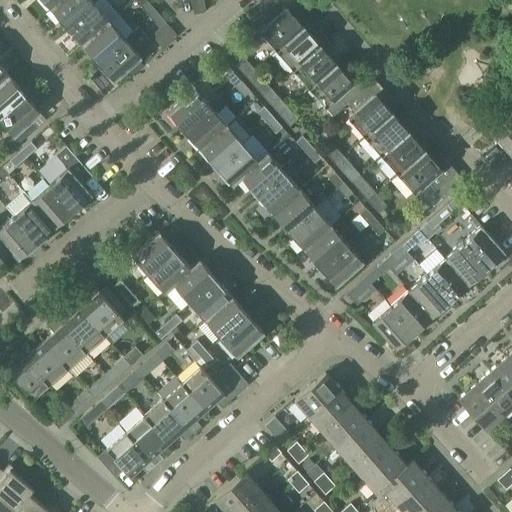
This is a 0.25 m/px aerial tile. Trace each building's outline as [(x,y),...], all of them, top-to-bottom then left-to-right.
[(91,0),(59,0),(51,8),(66,26),(94,2),(91,0)] [(148,0),(142,6),(151,16),(157,10),(148,0)] [(190,0),(193,13),(206,10),(203,0),(190,0)] [(260,0),(258,0),(250,7),(266,25),(275,17),(260,0)] [(276,0),(260,0),(275,17),(284,9),(276,0)] [(266,25),(260,30),(277,50),(305,26),(295,15),(302,9),(293,0),(276,0),(284,9),(275,17),(266,25)] [(94,2),(66,26),(82,44),(110,20),(94,2)] [(157,10),(151,16),(160,27),(167,21),(157,10)] [(110,20),(82,44),(98,62),(125,38),(110,20)] [(125,38),(98,62),(114,80),(142,56),(136,50),(149,39),(139,26),(125,38)] [(305,26),(277,50),(293,69),(328,39),(320,30),(314,36),(305,26)] [(328,39),(293,69),(310,88),(338,63),(328,52),(335,46),(328,39)] [(244,56),(236,64),(246,76),(255,69),(244,56)] [(0,63),(0,81),(9,73),(0,63)] [(338,63),(310,88),(325,105),(324,106),(333,115),(346,103),(368,84),(353,67),(346,73),(338,63)] [(233,69),(226,75),(235,84),(242,79),(233,69)] [(255,69),(246,76),(257,88),(263,95),(271,88),(265,81),(255,69)] [(9,73),(0,81),(0,113),(25,91),(9,73)] [(368,84),(346,103),(354,112),(349,117),(366,136),(393,112),(384,102),(391,96),(375,78),(368,84)] [(242,79),(235,84),(245,95),(251,90),(242,79)] [(196,87),(169,110),(185,128),(212,105),(196,87)] [(271,88),(263,95),(280,114),(288,107),(271,88)] [(25,91),(0,113),(0,116),(15,134),(30,120),(40,112),(42,110),(25,91)] [(212,105),(185,128),(201,147),(228,123),(212,105)] [(265,105),(259,111),(267,121),(274,115),(265,105)] [(288,107),(280,114),(291,126),(299,119),(288,107)] [(393,112),(366,136),(382,155),(416,125),(409,116),(402,122),(393,112)] [(274,115),(267,121),(277,132),(284,126),(274,115)] [(36,126),(30,120),(15,134),(8,140),(13,146),(36,126)] [(228,123),(201,147),(217,165),(244,141),(228,123)] [(511,123),(496,137),(510,153),(511,151),(511,123)] [(416,125),(382,155),(399,173),(426,149),(417,139),(424,133),(416,125)] [(303,136),(297,141),(306,151),(311,145),(303,136)] [(22,150),(27,156),(38,147),(32,141),(22,150)] [(244,141),(217,165),(233,183),(269,151),(268,150),(259,158),(244,141)] [(68,167),(51,182),(74,209),(92,192),(84,183),(87,180),(94,174),(67,144),(60,150),(56,154),(68,167)] [(334,144),(326,151),(336,162),(344,155),(334,144)] [(311,145),(306,151),(316,162),(322,157),(311,145)] [(426,149),(399,173),(415,192),(428,181),(436,189),(444,198),(453,189),(465,179),(457,171),(442,154),(435,160),(426,149)] [(16,165),(27,156),(22,150),(11,159),(16,165)] [(269,151),(233,183),(234,183),(243,176),(258,193),(285,169),(269,151)] [(344,155),(336,162),(346,174),(355,167),(344,155)] [(11,159),(3,166),(8,172),(16,165),(11,159)] [(285,169),(258,193),(273,211),(300,187),(285,169)] [(335,170),(328,176),(337,186),(343,181),(335,170)] [(361,174),(352,181),(369,200),(377,193),(361,174)] [(343,181),(337,186),(347,198),(354,193),(343,181)] [(51,182),(33,198),(56,225),(74,209),(51,182)] [(300,187),(273,211),(289,229),(316,205),(300,187)] [(25,189),(7,205),(14,214),(38,240),(56,225),(33,198),(25,189)] [(377,193),(369,200),(382,215),(390,208),(385,201),(379,194),(377,193)] [(451,202),(438,212),(444,219),(456,208),(451,202)] [(316,205),(289,229),(305,247),(332,223),(316,205)] [(366,207),(360,213),(368,223),(374,217),(366,207)] [(438,212),(427,222),(433,228),(444,219),(438,212)] [(0,234),(19,256),(38,240),(14,214),(0,226),(0,234)] [(374,217),(368,223),(377,234),(384,229),(374,217)] [(332,223),(305,247),(321,265),(348,241),(332,223)] [(463,241),(486,267),(504,252),(480,225),(462,240),(463,241)] [(149,271),(176,247),(159,229),(133,252),(149,271)] [(0,234),(0,257),(10,249),(18,257),(19,256),(0,234)] [(413,236),(402,245),(407,251),(418,241),(413,236)] [(468,283),(486,267),(463,241),(462,240),(444,256),(468,283)] [(348,241),(321,265),(337,283),(364,259),(348,241)] [(402,245),(385,261),(390,266),(407,251),(402,245)] [(165,289),(200,258),(199,257),(191,265),(176,247),(149,271),(165,289)] [(463,287),(468,283),(444,256),(426,272),(450,299),(463,287)] [(189,300),(216,276),(200,258),(165,289),(166,290),(174,283),(189,300)] [(377,267),(366,276),(372,283),(382,274),(377,267)] [(432,315),(450,299),(426,272),(408,288),(432,315)] [(205,318),(232,294),(216,276),(189,300),(205,318)] [(366,276),(348,293),(358,304),(376,288),(372,283),(366,276)] [(120,278),(113,283),(123,294),(129,289),(120,278)] [(81,306),(105,333),(124,317),(93,282),(85,289),(91,297),(81,306)] [(414,331),(432,315),(408,288),(390,304),(414,331)] [(129,289),(123,294),(131,303),(137,298),(129,289)] [(221,336),(248,312),(232,294),(205,318),(221,336)] [(396,347),(414,331),(390,304),(372,319),(396,347)] [(86,349),(105,333),(81,306),(70,315),(64,308),(56,315),(86,349)] [(149,324),(156,318),(148,309),(141,315),(149,324)] [(248,312),(221,336),(238,355),(264,331),(248,312)] [(175,327),(183,320),(177,314),(156,332),(162,339),(175,327)] [(68,366),(86,349),(56,315),(47,323),(54,329),(44,339),(68,366)] [(48,383),(68,366),(44,339),(33,348),(27,341),(18,348),(48,383)] [(206,349),(199,340),(188,350),(198,361),(202,357),(200,355),(206,349)] [(167,342),(157,352),(164,360),(174,350),(167,342)] [(136,345),(124,355),(132,364),(143,354),(142,353),(136,345)] [(30,399),(48,383),(18,348),(10,355),(16,363),(6,372),(30,399)] [(206,349),(200,355),(202,357),(211,367),(217,361),(206,349)] [(157,352),(138,368),(145,376),(164,360),(157,352)] [(124,355),(105,371),(113,380),(132,364),(124,355)] [(511,365),(504,357),(488,371),(511,397),(511,365)] [(182,380),(205,407),(215,398),(222,405),(248,382),(230,361),(212,377),(200,364),(182,380)] [(138,368),(119,385),(126,393),(145,376),(138,368)] [(105,371),(87,387),(94,396),(113,380),(105,371)] [(310,414),(340,387),(326,371),(296,397),(310,414)] [(511,397),(488,371),(473,384),(500,415),(511,404),(511,397)] [(194,417),(205,407),(182,380),(163,397),(193,430),(200,423),(194,417)] [(459,397),(486,428),(500,415),(473,384),(459,397)] [(119,385),(101,401),(108,409),(126,393),(119,385)] [(87,387),(67,404),(75,413),(94,396),(87,387)] [(324,429),(354,403),(340,387),(310,414),(324,429)] [(184,438),(193,430),(163,397),(144,413),(168,440),(178,431),(184,438)] [(101,401),(82,418),(89,426),(108,409),(101,401)] [(337,444),(367,418),(354,403),(324,429),(337,444)] [(67,404),(52,418),(59,427),(67,420),(75,413),(67,404)] [(158,449),(168,440),(144,413),(126,429),(156,463),(164,456),(158,449)] [(272,430),(281,421),(276,415),(266,423),(272,430)] [(351,460),(381,433),(367,418),(337,444),(351,460)] [(147,471),(156,463),(126,429),(98,455),(116,476),(126,467),(131,473),(141,464),(147,471)] [(364,475),(394,449),(381,433),(351,460),(364,475)] [(297,442),(288,450),(293,456),(303,448),(297,442)] [(272,459),(281,451),(275,444),(266,452),(272,459)] [(308,454),(303,448),(293,456),(299,463),(308,454)] [(407,463),(406,463),(394,449),(364,475),(378,491),(383,485),(382,485),(407,463)] [(272,459),(270,461),(278,470),(289,460),(281,451),(272,459)] [(398,502),(428,475),(412,457),(406,463),(407,463),(382,485),(383,485),(398,502)] [(309,458),(302,465),(307,471),(314,464),(309,458)] [(11,511),(28,491),(32,486),(10,467),(6,471),(0,466),(0,511),(11,511)] [(505,489),(511,482),(511,469),(510,467),(496,479),(505,489)] [(245,470),(215,497),(228,511),(230,511),(260,486),(245,470)] [(303,477),(298,471),(288,479),(294,486),(303,477)] [(324,473),(315,481),(320,487),(330,479),(324,473)] [(406,511),(416,511),(441,491),(428,475),(398,502),(406,511)] [(309,483),(303,477),(294,486),(299,492),(309,483)] [(335,485),(330,479),(320,487),(326,493),(335,485)] [(61,511),(55,506),(52,511),(29,491),(33,487),(32,486),(28,491),(11,511),(61,511)] [(260,486),(230,511),(262,511),(274,502),(260,486)] [(447,511),(454,506),(441,491),(416,511),(447,511)] [(274,502),(262,511),(282,511),(274,502)] [(324,502),(315,510),(316,511),(325,511),(330,508),(324,502)]
